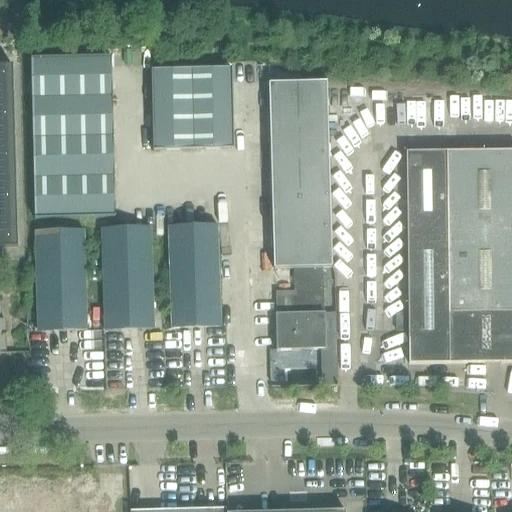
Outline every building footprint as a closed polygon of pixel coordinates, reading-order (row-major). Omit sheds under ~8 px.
[(113,56),(33,57),(36,217),(116,216),(113,56)] [(12,67),(0,67),(0,249),(17,249),(12,67)] [(231,69),(151,71),(153,152),(233,150),(231,69)] [(326,85),(267,86),(273,271),(293,270),(293,293),(275,293),(276,318),(276,321),(276,332),(276,352),(323,350),(324,350),(324,332),(324,321),(324,317),(323,317),(322,270),(332,270),(332,269),(326,85)] [(511,148),(409,149),(409,212),(411,359),(511,358),(511,148)] [(218,218),(204,218),(170,219),(173,322),(221,320),(218,218)] [(151,221),(103,222),(106,323),(153,322),(151,221)] [(37,224),(39,321),(39,325),(88,324),(86,223),(37,224)]
